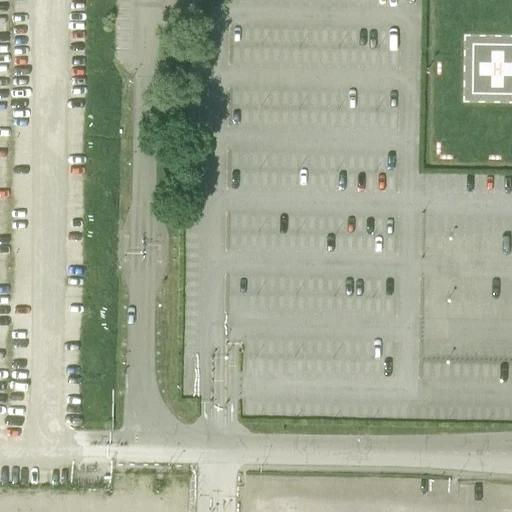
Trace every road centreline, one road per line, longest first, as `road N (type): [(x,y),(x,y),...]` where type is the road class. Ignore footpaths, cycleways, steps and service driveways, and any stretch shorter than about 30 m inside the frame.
road 1 (residential): [(173,446),(148,405),(143,378),(143,72),(158,0)]
road 2 (residential): [(173,446),(511,451)]
